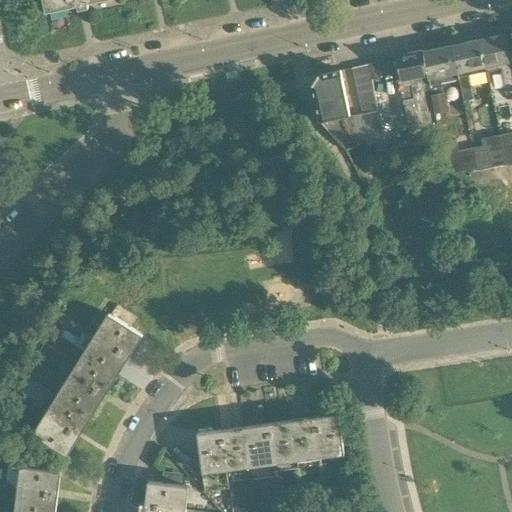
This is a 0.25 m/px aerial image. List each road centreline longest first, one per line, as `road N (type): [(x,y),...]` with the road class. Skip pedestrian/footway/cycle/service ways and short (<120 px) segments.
road 1 (residential): [(111,77),(469,0)]
road 2 (residential): [(110,511),(124,460),(196,361),(321,339),(353,345),(363,358)]
road 3 (residential): [(0,245),(106,141),(117,114),(111,77)]
road 4 (residential): [(390,511),(363,358)]
road 5 (residential): [(363,358),(511,337)]
